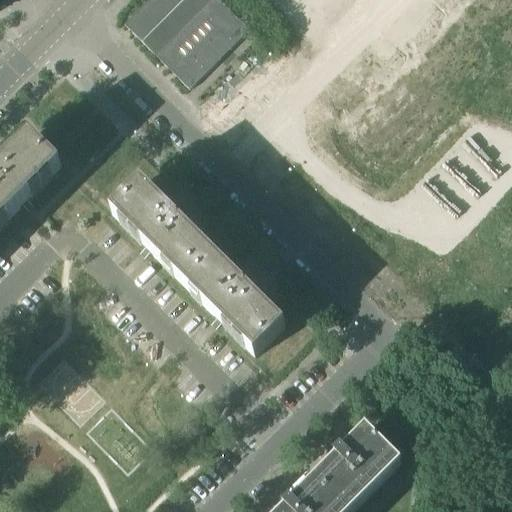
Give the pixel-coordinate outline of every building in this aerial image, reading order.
[(156,60),(189,93),(248,33),(216,1),(214,0),(151,0),(124,27),(130,34),(156,60)] [(393,0),(386,0),(384,2),(392,10),(398,4),(393,0)] [(384,2),(379,8),(386,16),(392,10),(384,2)] [(366,4),(351,19),(378,46),(393,31),(366,4)] [(472,8),(445,35),(460,50),(487,23),(472,8)] [(320,9),(312,17),(318,23),(326,15),(320,9)] [(326,15),(318,23),(324,28),(331,21),(326,15)] [(351,19),(337,34),(364,60),(378,46),(351,19)] [(487,23),(460,50),(475,64),(502,38),(487,23)] [(337,34),(323,48),(350,75),(364,60),(337,34)] [(291,38),(283,46),(289,52),(297,44),(291,38)] [(511,47),(502,38),(475,64),(489,79),(511,56),(511,47)] [(297,44),(289,52),(295,57),(302,49),(297,44)] [(323,48),(308,62),(335,89),(350,75),(323,48)] [(448,55),(443,60),(451,68),(456,62),(448,55)] [(511,56),(489,79),(504,93),(511,85),(511,56)] [(422,59),(406,74),(433,101),(448,85),(422,59)] [(443,60),(437,66),(445,73),(451,68),(443,60)] [(308,62),(293,78),(320,105),(335,89),(308,62)] [(271,64),(263,72),(268,78),(276,70),(271,64)] [(406,74),(392,88),(419,115),(433,101),(406,74)] [(252,83),(225,110),(240,125),(267,98),(252,83)] [(477,84),(472,89),(480,97),(485,91),(477,84)] [(392,88),(378,103),(404,129),(419,115),(392,88)] [(472,89),(466,95),(474,103),(480,97),(472,89)] [(296,90),(291,96),(298,103),(304,98),(296,90)] [(291,96),(285,101),(293,109),(298,103),(291,96)] [(267,98),(240,125),(254,140),(281,113),(267,98)] [(378,103),(363,117),(390,144),(404,129),(378,103)] [(471,108),(457,122),(464,129),(478,115),(471,108)] [(511,118),(506,112),(500,118),(508,126),(511,121),(511,118)] [(281,113),(254,140),(270,155),(296,128),(281,113)] [(478,115),(464,129),(472,136),(486,122),(478,115)] [(363,117),(348,133),(374,159),(390,144),(363,117)] [(500,118),(495,123),(503,131),(508,126),(500,118)] [(430,119),(422,127),(427,132),(435,124),(430,119)] [(486,122),(472,136),(479,143),(493,129),(486,122)] [(435,124),(427,132),(433,138),(441,130),(435,124)] [(493,129),(479,143),(486,150),(500,136),(493,129)] [(76,149),(60,132),(59,132),(49,141),(66,158),(76,149)] [(500,136),(486,150),(493,157),(507,143),(500,136)] [(0,230),(61,170),(30,139),(0,169),(0,230)] [(440,139),(426,153),(433,160),(447,146),(440,139)] [(511,148),(507,143),(493,157),(500,164),(511,151),(511,148)] [(447,146),(433,160),(440,167),(454,153),(447,146)] [(355,148),(349,154),(357,162),(362,156),(355,148)] [(401,148),(393,156),(398,161),(406,153),(401,148)] [(511,151),(500,164),(507,171),(511,165),(511,151)] [(406,153),(398,161),(404,167),(412,159),(406,153)] [(454,153),(440,167),(447,174),(461,160),(454,153)] [(349,154),(343,160),(351,167),(357,162),(349,154)] [(324,156),(298,183),(313,198),(340,171),(324,156)] [(461,160),(447,174),(454,181),(469,167),(461,160)] [(469,167),(454,181),(461,188),(476,174),(469,167)] [(340,171),(313,198),(327,212),(354,185),(340,171)] [(476,174),(461,188),(468,196),(483,181),(476,174)] [(383,177),(378,183),(386,191),(391,185),(383,177)] [(483,181),(468,196),(475,202),(490,188),(483,181)] [(378,183),(372,189),(380,196),(386,191),(378,183)] [(354,185),(327,212),(342,227),(368,200),(354,185)] [(111,217),(182,289),(213,258),(194,239),(198,235),(182,219),(178,223),(141,186),(111,217)] [(490,188),(475,202),(483,210),(497,195),(490,188)] [(497,195),(483,210),(490,217),(504,202),(497,195)] [(368,200),(342,227),(356,241),(383,214),(368,200)] [(504,202),(490,217),(497,224),(511,209),(504,202)] [(412,206),(406,212),(414,219),(420,214),(412,206)] [(406,212),(401,217),(409,225),(414,219),(406,212)] [(383,214),(356,241),(371,256),(397,229),(383,214)] [(397,229),(371,256),(385,270),(412,243),(397,229)] [(441,235),(435,241),(443,248),(449,243),(441,235)] [(435,241),(430,246),(438,254),(443,248),(435,241)] [(412,243),(385,270),(399,284),(426,258),(412,243)] [(213,258),(182,289),(254,361),(285,330),(248,293),(252,289),(236,273),(232,277),(213,258)] [(426,258),(399,284),(414,300),(441,273),(426,258)] [(511,260),(451,322),(481,352),(511,320),(511,260)] [(365,433),(358,439),(343,455),(340,452),(333,460),(336,463),(292,506),(289,503),(282,510),(283,511),(357,511),(401,469),(365,433)]
